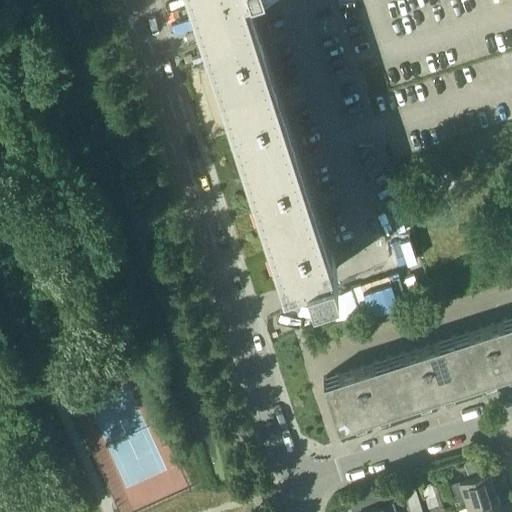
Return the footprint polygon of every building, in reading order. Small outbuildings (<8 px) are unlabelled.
[(282,266),(283,267),(288,284),(337,268),(250,0),(194,0),(280,267),(282,266)] [(511,365),(511,316),(453,336),(468,380),(511,365)] [(388,357),(402,401),(468,380),(453,336),(388,357)] [(323,377),(338,422),(402,401),(388,357),(323,377)] [(464,493),(467,503),(497,494),(489,469),(448,482),(453,496),(464,493)] [(391,497),(387,483),(367,489),(372,503),(391,497)] [(467,503),(470,511),(502,511),(497,494),(467,503)] [(396,511),(392,500),(354,511),(396,511)] [(438,511),(441,511),(438,502),(429,505),(431,511),(438,511)]
